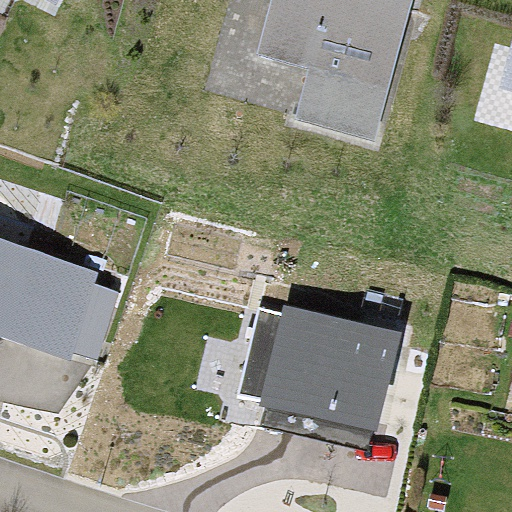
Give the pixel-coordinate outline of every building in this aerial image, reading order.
[(28,0),(52,12),(58,0),(28,0)] [(380,141),(416,13),(369,0),(266,0),(249,62),(307,78),(296,117),(380,141)] [(511,114),(511,42),(500,39),(481,105),(511,114)] [(83,309),(92,281),(0,252),(0,340),(67,361),(83,309)] [(511,341),(511,301),(507,300),(497,338),(511,341)] [(373,436),(398,334),(286,308),(281,325),(263,321),(247,389),(264,392),(260,409),(373,436)]
